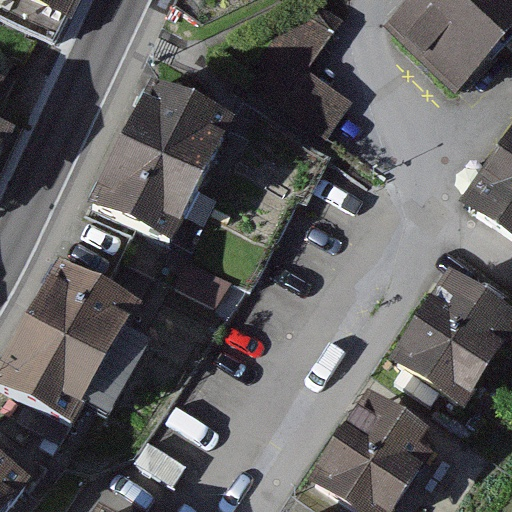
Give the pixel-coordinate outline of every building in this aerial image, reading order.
[(69,0),(0,0),(0,8),(56,32),(69,0)] [(511,64),(511,0),(439,0),(395,47),(464,114),(511,64)] [(316,9),(247,86),(332,142),(356,104),(313,80),(345,21),(316,9)] [(248,138),(159,98),(105,217),(195,257),(248,138)] [(511,168),(481,216),(511,235),(511,168)] [(236,289),(193,270),(181,297),(225,315),(236,289)] [(159,322),(72,274),(5,395),(92,443),(159,322)] [(511,373),(511,315),(460,283),(403,373),(482,422),(511,373)] [(427,511),(462,456),(379,405),(325,494),(354,511),(427,511)] [(0,456),(0,511),(28,511),(45,487),(0,456)]
